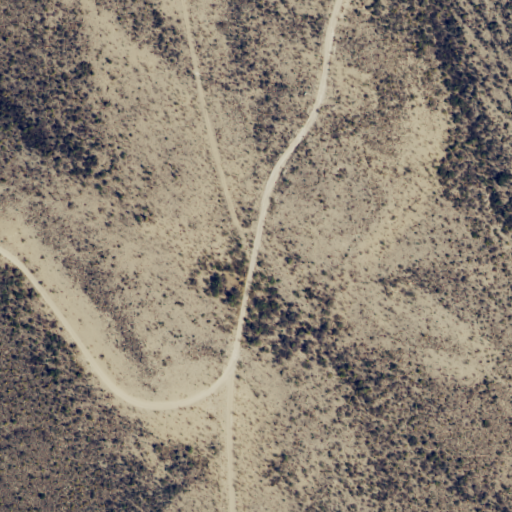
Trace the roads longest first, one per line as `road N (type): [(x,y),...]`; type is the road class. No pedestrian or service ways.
road 1 (track): [(235,511),(255,334),(250,205),(235,171),(213,0)]
road 2 (track): [(345,0),(338,87),(309,166),(250,205)]
